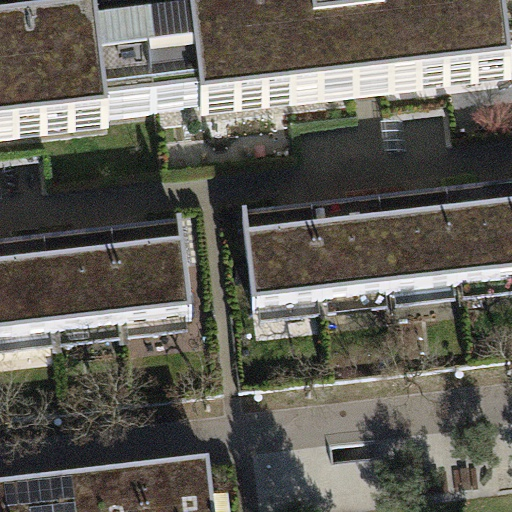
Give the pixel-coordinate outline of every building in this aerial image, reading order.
[(143,127),(511,83),(511,0),(439,0),(132,36),(143,127)] [(0,143),(143,127),(132,36),(0,51),(0,143)] [(450,303),(511,296),(511,243),(507,202),(439,210),(450,303)] [(439,210),(371,218),(382,311),(450,303),(439,210)] [(315,318),(382,311),(371,218),(305,225),(315,318)] [(247,326),(315,318),(305,225),(236,233),(247,326)] [(170,236),(101,244),(111,337),(180,330),(170,236)] [(44,345),(111,337),(101,244),(33,251),(44,345)] [(0,349),(44,345),(33,251),(0,255),(0,349)] [(197,511),(193,479),(125,488),(128,511),(197,511)] [(61,511),(128,511),(125,488),(60,496),(61,511)] [(61,511),(60,496),(0,503),(0,511),(61,511)]
